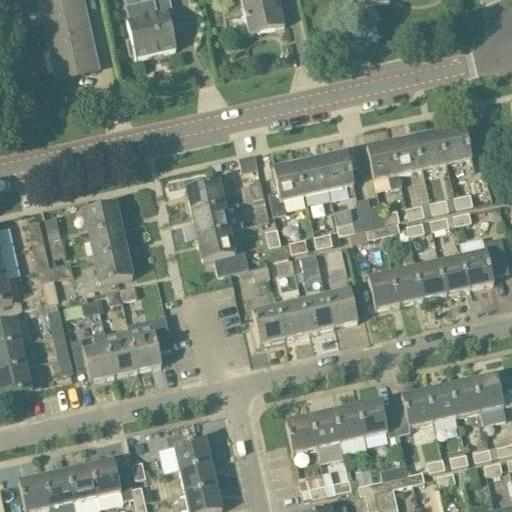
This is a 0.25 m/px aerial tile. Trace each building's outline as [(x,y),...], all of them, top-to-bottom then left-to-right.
[(38,0),(57,80),(97,71),(80,0),(38,0)] [(136,63),(177,54),(169,19),(174,18),(169,0),(157,0),(153,1),(154,5),(126,11),(136,63)] [(275,0),(238,0),(247,38),(282,29),(275,0)] [(355,0),(358,12),(387,5),(386,0),(355,0)] [(465,130),(441,136),(447,167),(472,162),(465,130)] [(423,172),(447,167),(441,136),(416,141),(423,172)] [(399,177),(423,172),(416,141),(392,146),(399,177)] [(398,178),(399,177),(392,146),(368,151),(374,183),(387,180),(390,193),(401,191),(398,178)] [(323,162),(329,193),(354,187),(347,157),(323,162)] [(257,176),(254,162),(240,166),(243,179),(257,176)] [(305,198),(329,193),(323,162),(298,168),(305,198)] [(279,197),(268,199),(273,221),(284,219),(280,204),(303,199),(305,198),(298,168),(297,168),(273,173),(279,197)] [(192,217),(224,210),(219,185),(187,192),(192,217)] [(259,189),(248,191),(251,205),(262,202),(259,189)] [(469,199),(453,203),(456,214),(472,211),(469,199)] [(369,203),(357,206),(362,224),(364,235),(365,235),(375,232),(370,211),(369,203)] [(445,205),(429,208),(432,220),(448,216),(445,205)] [(90,240),(122,233),(116,208),(84,215),(90,240)] [(379,209),(370,211),(375,232),(380,231),(396,228),(399,227),(397,216),(381,219),(379,209)] [(198,241),(230,234),(224,210),(192,217),(198,241)] [(421,210),(405,214),(408,225),(424,222),(421,210)] [(263,212),(253,214),(257,229),(267,227),(263,212)] [(468,218),(452,221),(455,232),(471,228),(468,218)] [(54,223),(43,226),(47,241),(58,238),(54,223)] [(445,223),(429,226),(431,237),(447,233),(445,223)] [(364,235),(362,224),(336,230),(338,241),(349,238),(364,235)] [(39,228),(26,231),(30,248),(42,246),(39,228)] [(396,228),(380,231),(383,241),(384,241),(398,237),(397,233),(396,228)] [(421,228),(405,231),(407,242),(423,238),(421,228)] [(375,232),(365,235),(367,244),(383,241),(380,231),(375,232)] [(96,264),(127,257),(122,233),(90,240),(96,264)] [(230,234),(198,241),(204,266),(214,264),(218,281),(229,278),(249,274),(245,256),(235,258),(230,234)] [(276,235),(265,237),(268,252),(279,250),(276,235)] [(328,239),(312,243),(315,254),(331,250),(328,239)] [(462,261),(461,261),(468,289),(469,293),(485,289),(493,287),(491,277),(508,273),(501,242),(484,246),(486,255),(462,261)] [(304,245),(289,248),(291,260),(307,256),(304,245)] [(42,246),(30,248),(31,254),(34,268),(47,265),(44,251),(42,246)] [(60,246),(49,249),(53,264),(64,261),(60,246)] [(327,268),(343,264),(340,253),(324,256),(327,268)] [(127,257),(96,264),(101,289),(133,282),(127,257)] [(302,273),(318,270),(315,258),(300,262),(302,273)] [(461,261),(438,266),(443,289),(445,298),(469,293),(468,289),(461,261)] [(392,277),(391,277),(394,289),(398,309),(400,309),(422,303),(419,289),(415,272),(414,272),(413,264),(404,266),(405,274),(392,277)] [(47,265),(34,268),(36,277),(39,289),(39,290),(45,289),(52,288),(58,286),(55,273),(49,274),(47,265)] [(290,265),(275,269),(277,280),(293,277),(290,265)] [(415,271),(415,272),(419,289),(422,303),(445,298),(443,289),(438,266),(415,271)] [(69,270),(55,273),(58,286),(72,283),(69,270)] [(267,270),(251,274),(254,286),(269,282),(267,270)] [(374,314),(398,309),(391,277),(367,282),(374,314)] [(5,282),(0,282),(0,308),(11,306),(5,282)] [(134,293),(119,295),(122,307),(137,304),(134,293)] [(325,299),(332,331),(357,326),(350,294),(325,299)] [(118,295),(106,297),(109,309),(121,306),(118,295)] [(308,336),(332,331),(325,299),(301,305),(308,336)] [(284,342),(308,336),(301,305),(277,310),(284,342)] [(96,306),(80,310),(83,320),(99,316),(96,306)] [(56,307),(44,310),(50,338),(62,335),(56,307)] [(259,347),(284,342),(277,310),(252,315),(259,347)] [(130,342),(137,375),(161,369),(158,355),(172,352),(165,320),(128,328),(129,335),(131,342),(130,342)] [(0,350),(20,346),(15,323),(0,325),(0,350)] [(62,335),(50,338),(51,341),(55,358),(67,356),(63,338),(62,335)] [(114,380),(137,375),(130,342),(131,342),(129,335),(105,340),(114,380)] [(81,344),(70,346),(77,377),(87,375),(89,385),(114,380),(105,340),(104,338),(93,340),(95,350),(82,352),(81,344)] [(0,375),(26,370),(26,371),(36,369),(34,359),(24,361),(20,346),(0,350),(0,375)] [(67,356),(55,358),(56,366),(59,379),(72,377),(69,363),(67,356)] [(26,370),(0,375),(0,400),(31,393),(40,391),(39,383),(29,385),(26,372),(26,371),(26,370)] [(503,411),(500,399),(495,378),(471,383),(478,416),(482,431),(507,425),(504,410),(503,411)] [(455,421),(478,416),(471,383),(448,388),(455,421)] [(432,426),(455,421),(448,388),(424,394),(432,426)] [(409,432),(432,426),(424,394),(400,399),(402,408),(392,411),(399,440),(410,438),(409,432)] [(399,440),(392,411),(381,413),(379,404),(355,410),(362,442),(386,436),(388,443),(399,440)] [(339,447),(362,442),(355,410),(332,415),(339,447)] [(332,415),(308,420),(315,452),(319,468),(342,462),(339,447),(332,415)] [(291,458),(315,452),(308,420),(284,426),(291,458)] [(170,476),(178,475),(210,467),(204,443),(202,434),(186,438),(188,447),(172,451),(172,452),(164,454),(170,476)] [(498,462),(511,458),(511,451),(511,448),(496,451),(488,453),(491,463),(498,462)] [(488,455),(472,458),(475,468),(491,464),(488,455)] [(464,460),(449,463),(451,473),(466,470),(464,460)] [(130,493),(132,493),(128,474),(126,474),(126,475),(115,477),(112,464),(87,470),(94,502),(118,497),(120,505),(131,502),(130,493)] [(442,465),(427,468),(429,478),(444,474),(442,465)] [(135,485),(145,483),(142,467),(131,469),(135,485)] [(183,498),(215,490),(210,467),(178,475),(183,498)] [(499,468),(482,472),(485,482),(501,478),(499,468)] [(72,507),(94,502),(87,470),(65,475),(72,507)] [(404,470),(379,475),(382,485),(406,480),(404,470)] [(475,473),(460,476),(462,487),(477,483),(475,473)] [(48,511),(49,511),(72,507),(65,475),(41,480),(48,511)] [(421,477),(408,480),(410,490),(424,487),(421,477)] [(452,478),(436,481),(437,485),(438,492),(454,488),(452,478)] [(23,511),(48,511),(41,480),(17,485),(23,511)] [(382,485),(376,486),(381,511),(395,511),(392,494),(409,491),(410,490),(408,480),(406,480),(382,485)] [(348,486),(332,489),(334,499),(350,495),(348,486)] [(381,511),(376,486),(356,491),(358,502),(365,501),(367,511),(381,511)] [(220,511),(215,490),(183,498),(186,511),(220,511)] [(134,509),(145,507),(141,491),(132,493),(130,493),(131,502),(133,502),(134,509)] [(325,491),(309,495),(311,504),(327,500),(325,491)]
